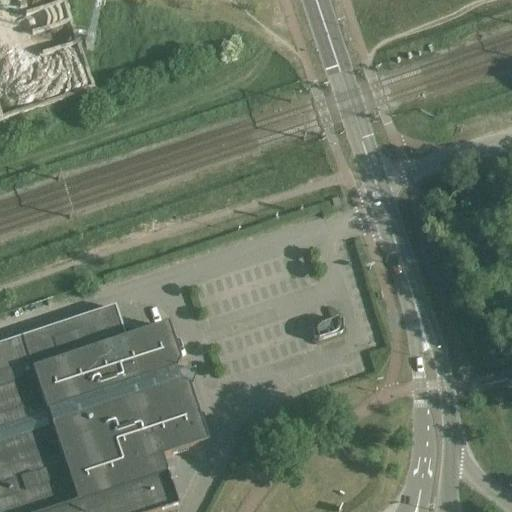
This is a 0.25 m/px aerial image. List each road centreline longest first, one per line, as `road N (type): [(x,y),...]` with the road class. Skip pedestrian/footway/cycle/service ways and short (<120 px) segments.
road 1 (tertiary): [(412,295),(422,430),(415,511)]
road 2 (tertiary): [(374,182),(314,0)]
road 3 (tertiary): [(451,454),(446,387),(412,295)]
road 4 (unclassified): [(511,141),(374,182)]
